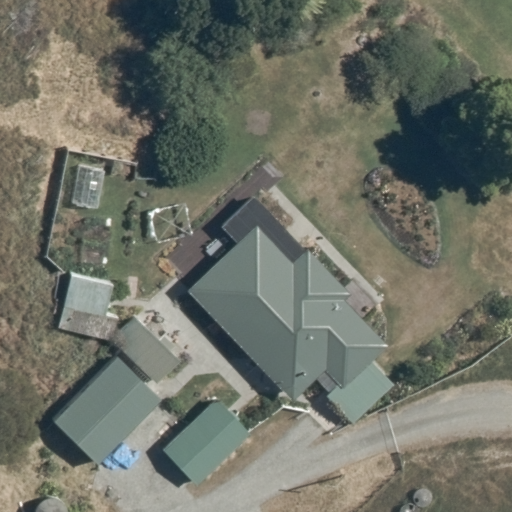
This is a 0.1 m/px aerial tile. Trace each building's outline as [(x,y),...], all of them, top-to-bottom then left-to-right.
[(349,299),(255,196),(220,228),(235,244),(186,289),(289,402),(320,374),(333,389),(381,345),(343,304),(349,299)] [(110,284),(65,274),(53,327),(98,338),(110,284)] [(185,357),(139,314),(111,344),(156,387),(185,357)] [(158,401),(113,358),(51,422),(96,465),(158,401)] [(247,431),(214,397),(160,450),(193,484),(247,431)]
